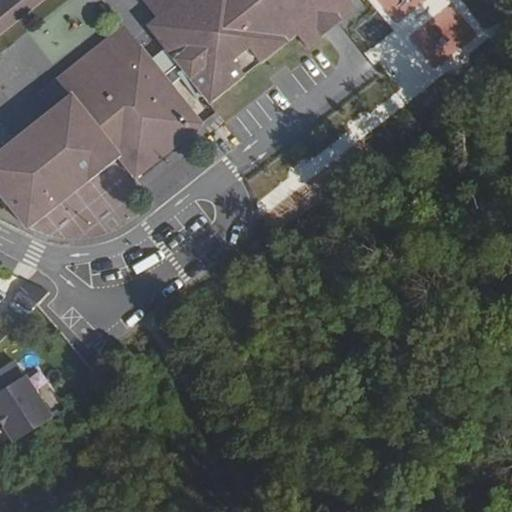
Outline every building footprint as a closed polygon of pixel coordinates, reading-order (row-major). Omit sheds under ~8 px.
[(1,0),(0,1),(0,31),(38,0),(1,0)] [(336,0),(181,0),(149,26),(207,100),(289,34),(299,47),(314,34),(311,30),(325,18),(329,22),(344,10),(336,0)] [(90,178),(120,153),(136,173),(200,122),(136,41),(0,149),(0,190),(27,225),(88,176),(90,178)] [(22,283),(7,306),(22,317),(38,294),(22,283)] [(54,416),(26,375),(0,391),(0,416),(1,415),(7,424),(4,425),(16,442),(54,416)]
